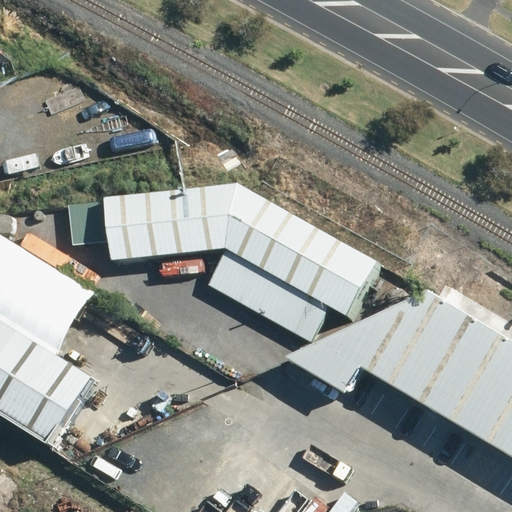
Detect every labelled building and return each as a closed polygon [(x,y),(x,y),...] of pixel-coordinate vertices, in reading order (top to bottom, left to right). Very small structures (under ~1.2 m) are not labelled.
[(78,208),(70,208),(74,247),(110,244),(112,263),(227,253),(208,287),(311,345),(330,311),(346,320),(377,266),(242,190),(103,202),(105,218),(79,220),(78,208)] [(431,297),(287,362),(346,398),(362,372),(511,461),(511,345),(494,334),(477,324),(452,310),(438,301),(431,297)] [(0,415),(50,447),(91,381),(0,323),(0,415)] [(0,448),(0,495),(21,464),(0,448)] [(53,456),(0,504),(0,511),(83,511),(95,501),(53,456)] [(316,505),(302,494),(287,511),(335,511),(338,509),(323,497),(316,505)]
